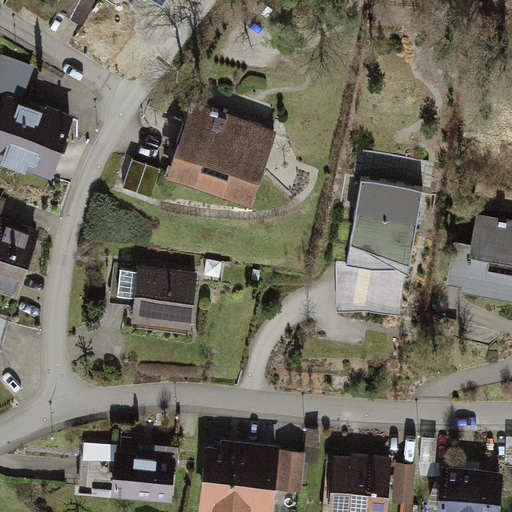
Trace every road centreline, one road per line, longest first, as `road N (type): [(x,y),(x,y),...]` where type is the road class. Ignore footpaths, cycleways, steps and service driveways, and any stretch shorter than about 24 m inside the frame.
road 1 (residential): [(68,407),(168,394),(335,413),(511,418)]
road 2 (residential): [(68,407),(58,372),(61,281),(86,192),(134,106)]
road 3 (residential): [(134,106),(0,17)]
road 4 (residential): [(134,106),(204,0)]
